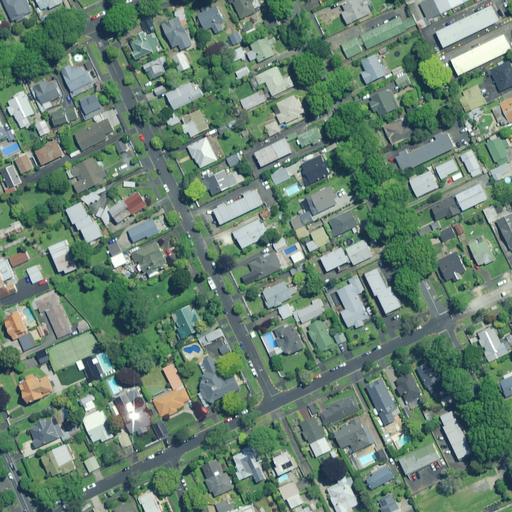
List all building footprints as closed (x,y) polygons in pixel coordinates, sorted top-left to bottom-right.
[(32,13),(26,0),(9,0),(10,0),(9,0),(1,0),(12,22),(15,21),(16,24),(26,19),(25,16),(32,13)] [(63,3),(61,0),(31,0),(32,1),(33,0),(35,0),(41,10),(49,7),(50,9),(63,3)] [(230,0),(241,20),(256,12),(251,2),(254,0),(253,0),(230,0)] [(344,19),(347,25),(371,14),(371,13),(374,12),(370,4),(364,7),(361,0),(352,0),(342,5),(345,11),(341,13),(344,19)] [(472,0),(427,0),(422,3),(429,19),(472,0)] [(217,6),(197,16),(199,19),(194,22),(200,33),(205,31),(213,28),(216,34),(223,30),(220,24),(224,22),(217,6)] [(507,25),(498,6),(443,31),(452,49),(507,25)] [(186,20),(183,15),(162,25),(173,48),(179,45),(181,51),(192,46),(185,30),(190,28),(186,20)] [(401,17),(361,36),(367,50),(406,31),(406,30),(416,25),(413,18),(403,23),(401,17)] [(254,31),(251,23),(242,27),(246,35),(254,31)] [(132,53),(136,60),(152,52),(153,54),(159,51),(157,47),(158,46),(152,35),(146,38),(144,32),(136,36),(138,41),(130,44),(134,52),(132,53)] [(244,41),(239,32),(229,37),(234,46),(244,41)] [(259,63),(275,56),(272,49),(275,48),(273,44),(276,43),(272,33),(250,43),(254,51),(247,54),(250,61),(257,58),(259,63)] [(511,55),(511,38),(511,37),(458,61),(465,77),(511,55)] [(356,39),(342,46),(348,59),(362,53),(356,39)] [(242,61),(246,59),(244,57),(245,57),(244,55),(246,54),(244,49),(242,50),(241,48),(230,54),(234,62),(241,59),(242,61)] [(182,52),(172,58),(174,61),(171,63),(175,70),(177,69),(179,73),(190,68),(182,52)] [(361,74),(366,85),(386,75),(385,74),(388,73),(384,66),(382,67),(376,55),(361,62),(365,72),(361,74)] [(146,73),(148,72),(152,79),(153,79),(153,80),(166,75),(165,72),(169,70),(167,64),(164,57),(143,66),(146,73)] [(511,66),(509,61),(505,63),(503,61),(497,64),(499,66),(497,67),(497,66),(493,68),(486,71),(489,77),(492,75),(500,92),(511,86),(511,66)] [(85,72),(82,67),(79,69),(77,65),(71,68),(69,65),(60,69),(73,97),(94,87),(87,71),(85,72)] [(247,67),(235,73),(237,77),(235,78),(236,81),(250,74),(247,67)] [(268,87),(264,89),(266,94),(270,92),(272,97),(294,86),(289,77),(283,80),(277,67),(249,80),(251,83),(254,89),(266,83),(268,87)] [(411,85),(405,74),(401,67),(391,72),(395,80),(394,80),(399,91),(411,85)] [(52,76),(33,85),(37,93),(45,110),(52,107),(50,102),(61,97),(52,76)] [(194,91),(190,83),(166,94),(174,111),(203,97),(199,88),(194,91)] [(486,93),(484,88),(479,90),(477,85),(465,91),(467,96),(459,100),(465,113),(485,103),(481,95),(486,93)] [(164,93),(160,87),(154,91),(157,97),(164,93)] [(390,89),(371,97),(372,100),(369,101),(374,113),(377,111),(380,117),(399,108),(390,89)] [(35,114),(24,91),(13,96),(15,99),(8,102),(11,107),(7,108),(11,116),(14,115),(21,129),(30,125),(27,118),(35,114)] [(260,98),(258,93),(240,101),(245,112),(266,102),(263,96),(260,98)] [(80,111),(85,122),(101,115),(99,110),(102,108),(96,94),(80,101),(84,110),(80,111)] [(277,116),(281,124),(285,122),(286,124),(301,117),(300,115),(305,112),(299,99),(296,100),(294,96),(277,104),(282,114),(277,116)] [(500,105),(491,109),(498,123),(500,122),(502,127),(511,122),(511,97),(499,104),(500,105)] [(51,114),(55,127),(69,122),(78,119),(75,107),(51,114)] [(473,119),(473,118),(477,116),(478,117),(483,114),(480,108),(465,115),(468,122),(473,119)] [(191,138),(210,129),(208,124),(207,125),(200,110),(182,119),(185,125),(182,127),(185,134),(189,132),(191,138)] [(180,122),(176,113),(165,119),(170,128),(180,122)] [(107,119),(74,135),(75,137),(73,138),(76,145),(79,144),(83,151),(107,139),(105,135),(113,131),(107,119)] [(405,128),(401,119),(383,127),(393,146),(417,135),(412,125),(405,128)] [(0,121),(0,140),(2,140),(3,142),(8,140),(9,142),(15,139),(14,136),(16,135),(13,129),(5,133),(0,121)] [(50,132),(45,121),(35,125),(40,137),(50,132)] [(280,132),(275,122),(265,127),(270,137),(280,132)] [(288,137),(289,139),(287,140),(286,139),(256,153),(262,167),(293,152),(288,142),(296,138),(297,140),(299,145),(300,144),(302,148),(313,143),(314,145),(321,142),(319,139),(323,138),(318,127),(299,136),(297,132),(288,137)] [(434,137),(436,141),(396,159),(403,173),(455,148),(447,131),(434,137)] [(54,138),(55,140),(46,145),(46,147),(36,152),(43,166),(63,156),(58,145),(63,143),(59,136),(54,138)] [(207,165),(209,168),(213,166),(212,163),(217,160),(206,138),(187,147),(193,159),(194,158),(196,164),(198,163),(200,169),(207,165)] [(506,163),(509,162),(506,157),(508,157),(504,149),(509,147),(506,140),(502,142),(500,138),(486,144),(495,163),(496,162),(498,167),(490,171),(495,182),(504,179),(502,175),(510,172),(506,163)] [(128,150),(123,141),(115,146),(119,154),(128,150)] [(463,163),(464,162),(469,174),(470,173),(473,178),(482,173),(472,151),(460,156),(463,163)] [(33,169),(26,155),(25,156),(24,154),(18,157),(19,158),(15,161),(21,175),(33,169)] [(242,166),(237,154),(226,159),(231,170),(242,166)] [(327,169),(329,168),(326,161),(324,162),(321,156),(301,165),(308,181),(303,183),(305,187),(330,176),(327,169)] [(99,168),(94,158),(74,167),(75,169),(67,173),(70,180),(77,176),(79,182),(73,184),(78,194),(99,184),(100,186),(105,183),(103,179),(106,177),(101,166),(99,168)] [(453,160),(433,169),(436,174),(438,173),(441,180),(447,177),(447,176),(458,171),(453,160)] [(400,173),(395,163),(386,168),(391,178),(400,173)] [(12,166),(1,172),(8,188),(3,190),(6,196),(15,192),(13,187),(20,184),(12,166)] [(276,185),(291,178),(286,167),(271,174),(276,185)] [(436,183),(438,182),(434,175),(432,170),(409,181),(417,198),(439,188),(436,183)] [(212,174),(204,178),(206,182),(202,184),(206,192),(210,190),(213,196),(244,180),(242,176),(238,178),(236,173),(228,176),(225,171),(213,177),(212,174)] [(462,178),(460,173),(452,177),(454,182),(462,178)] [(106,190),(104,185),(92,190),(97,194),(106,190)] [(487,200),(480,185),(456,196),(463,211),(487,200)] [(331,186),(306,198),(310,208),(313,216),(338,205),(335,199),(337,198),(331,186)] [(263,205),(254,188),(241,194),(243,198),(228,206),(226,201),(213,208),(221,225),(263,205)] [(98,201),(101,197),(97,194),(92,190),(80,198),(89,206),(92,202),(93,203),(96,200),(98,201)] [(148,206),(139,192),(125,201),(124,200),(110,210),(109,211),(111,214),(118,224),(132,215),(133,216),(148,206)] [(454,198),(431,208),(433,214),(432,214),(436,222),(447,217),(447,219),(461,213),(454,198)] [(94,224),(90,216),(88,217),(81,203),(67,210),(74,224),(76,223),(80,231),(82,230),(88,244),(103,237),(96,222),(94,224)] [(110,210),(107,205),(104,211),(100,208),(96,215),(101,218),(106,226),(110,224),(109,222),(111,220),(109,217),(111,214),(109,211),(110,210)] [(499,219),(493,206),(483,211),(490,224),(499,219)] [(271,215),(268,209),(259,213),(262,219),(271,215)] [(358,226),(351,211),(329,221),(333,230),(330,231),(333,238),(358,226)] [(311,216),(309,212),(290,220),(295,231),(305,227),(304,226),(314,222),(311,216)] [(511,249),(511,213),(497,221),(511,250),(511,249)] [(159,233),(152,219),(128,232),(134,243),(147,237),(148,239),(159,233)] [(10,226),(0,231),(0,241),(24,230),(18,220),(10,224),(10,226)] [(263,239),(277,232),(274,228),(267,231),(263,223),(261,224),(259,220),(234,232),(242,249),(263,239)] [(454,227),(458,236),(466,233),(462,223),(454,227)] [(433,232),(430,225),(417,231),(421,239),(433,232)] [(305,227),(295,231),(299,240),(308,236),(305,227)] [(330,243),(323,228),(310,234),(313,241),(306,244),(310,253),(330,243)] [(0,252),(27,241),(43,257),(52,253),(60,272),(65,270),(67,273),(76,269),(66,246),(68,246),(66,241),(44,250),(26,234),(0,245),(0,252)] [(286,246),(283,239),(272,243),(276,251),(286,246)] [(373,257),(366,240),(346,249),(354,266),(373,257)] [(486,265),(497,260),(496,258),(497,258),(491,246),(489,246),(487,241),(478,245),(476,242),(469,245),(479,266),(485,263),(486,265)] [(113,258),(122,254),(116,243),(107,247),(113,258)] [(139,262),(144,274),(147,273),(149,277),(157,274),(156,270),(159,268),(160,271),(168,268),(166,265),(167,264),(164,256),(158,243),(131,255),(135,264),(139,262)] [(328,272),(349,262),(348,260),(350,259),(348,256),(346,256),(342,248),(321,258),(328,272)] [(28,261),(24,251),(9,258),(13,267),(28,261)] [(283,269),(275,252),(269,255),(269,253),(256,259),(256,260),(248,264),(252,273),(242,277),(246,285),(257,280),(258,282),(283,269)] [(458,252),(442,258),(443,262),(440,263),(443,270),(441,271),(443,276),(445,275),(447,281),(453,279),(454,282),(462,279),(460,274),(466,272),(458,252)] [(122,254),(113,258),(111,259),(116,268),(127,263),(122,254)] [(305,259),(302,254),(293,259),(295,264),(305,259)] [(14,277),(7,261),(2,263),(1,259),(0,259),(0,299),(17,292),(13,284),(6,287),(4,281),(14,277)] [(311,273),(306,262),(290,270),(293,277),(303,272),(305,276),(311,273)] [(32,284),(42,280),(39,272),(41,271),(39,265),(27,270),(32,284)] [(388,289),(378,269),(366,275),(376,296),(378,295),(387,314),(402,307),(392,287),(388,289)] [(365,292),(360,281),(337,291),(346,310),(341,313),(348,328),(355,325),(357,329),(364,325),(363,321),(369,318),(358,295),(365,292)] [(297,293),(295,287),(290,289),(288,288),(285,282),(275,287),(274,286),(262,292),(266,301),(265,301),(269,310),(274,307),(275,308),(283,304),(282,303),(293,298),(292,296),(297,293)] [(332,284),(325,288),(325,289),(323,290),(324,292),(326,291),(327,293),(335,289),(332,284)] [(72,333),(54,293),(32,303),(35,310),(38,309),(40,313),(46,311),(58,339),(72,333)] [(325,314),(320,302),(299,311),(298,311),(293,313),(297,323),(301,322),(303,324),(325,314)] [(292,312),(294,311),(292,306),(289,307),(288,304),(278,309),(283,320),(293,315),(292,312)] [(12,335),(14,341),(18,339),(19,339),(24,352),(35,347),(18,305),(10,309),(4,311),(6,314),(2,315),(6,325),(5,326),(9,336),(12,335)] [(175,323),(176,323),(178,327),(180,326),(181,328),(177,329),(180,335),(177,336),(180,341),(199,331),(199,329),(200,325),(202,324),(195,308),(192,309),(190,305),(175,313),(175,314),(172,316),(175,323)] [(316,343),(321,354),(331,349),(330,347),(334,345),(325,326),(324,327),(320,320),(307,327),(309,331),(308,331),(314,344),(316,343)] [(89,329),(86,323),(77,328),(79,333),(89,329)] [(49,334),(45,325),(37,328),(41,337),(49,334)] [(277,348),(277,350),(279,354),(284,352),(284,353),(290,355),(305,348),(295,325),(285,329),(283,326),(274,330),(278,339),(276,340),(279,347),(277,348)] [(490,363),(508,354),(509,353),(504,343),(501,344),(493,327),(478,335),(481,340),(480,341),(483,348),(484,347),(486,351),(485,352),(490,363)] [(200,344),(203,343),(203,344),(201,345),(202,348),(210,344),(209,343),(224,336),(220,329),(198,340),(200,344)] [(342,331),(334,334),(338,345),(346,342),(342,331)] [(230,352),(226,345),(219,349),(223,356),(230,352)] [(46,348),(34,353),(36,357),(37,357),(40,365),(51,361),(46,348)] [(224,382),(212,356),(204,360),(205,361),(199,364),(205,375),(201,377),(203,379),(201,384),(206,386),(206,389),(198,393),(205,409),(214,404),(216,402),(241,390),(234,377),(224,382)] [(80,371),(84,369),(88,379),(86,379),(89,387),(96,385),(95,382),(102,379),(100,374),(102,373),(97,359),(92,360),(91,357),(76,362),(80,371)] [(428,389),(429,392),(433,390),(432,387),(441,383),(432,362),(415,370),(418,376),(419,376),(426,390),(428,389)] [(184,387),(173,364),(163,369),(174,391),(153,401),(161,417),(169,414),(170,416),(178,412),(177,410),(185,406),(184,403),(190,400),(184,387)] [(506,380),(497,384),(502,393),(504,392),(506,398),(511,395),(511,373),(504,377),(506,380)] [(20,385),(28,404),(45,398),(43,395),(53,391),(48,377),(36,381),(34,375),(26,378),(27,382),(20,385)] [(421,399),(424,397),(414,380),(412,381),(410,377),(397,384),(399,387),(397,388),(401,397),(403,396),(408,405),(409,404),(412,410),(422,405),(421,404),(423,403),(421,399)] [(397,410),(382,379),(366,387),(385,426),(396,421),(392,412),(397,410)] [(94,400),(92,395),(79,401),(81,406),(83,405),(86,412),(95,408),(92,401),(94,400)] [(359,410),(352,396),(328,407),(319,411),(326,426),(331,423),(359,410)] [(455,406),(450,396),(440,401),(446,411),(455,406)] [(112,403),(108,406),(115,416),(118,414),(112,403)] [(130,412),(125,403),(116,408),(131,435),(137,432),(139,436),(148,431),(146,427),(153,424),(143,405),(130,412)] [(314,404),(309,407),(314,417),(319,414),(314,404)] [(407,407),(401,410),(406,420),(412,417),(407,407)] [(435,418),(429,407),(422,411),(428,422),(435,418)] [(115,437),(104,411),(99,413),(98,412),(83,418),(93,443),(101,439),(102,442),(115,437)] [(475,452),(456,411),(440,419),(444,426),(459,460),(475,452)] [(323,434),(325,433),(322,425),(320,426),(315,417),(300,424),(304,432),(302,433),(306,441),(307,440),(316,458),(332,451),(323,434)] [(59,425),(56,418),(46,422),(45,420),(37,424),(38,426),(30,430),(35,440),(32,442),(36,449),(64,436),(59,425)] [(363,428),(358,418),(350,422),(351,425),(334,433),(342,449),(350,445),(354,453),(376,443),(367,426),(363,428)] [(169,433),(162,420),(152,425),(159,439),(169,433)] [(392,443),(388,433),(383,435),(387,445),(392,443)] [(131,445),(127,434),(118,437),(122,449),(131,445)] [(62,473),(63,476),(71,473),(71,472),(76,470),(72,460),(75,459),(68,444),(47,453),(48,455),(41,458),(48,473),(51,471),(53,477),(62,473)] [(439,455),(434,444),(400,460),(407,475),(441,459),(439,455)] [(236,473),(239,481),(250,477),(251,480),(255,479),(257,483),(266,480),(258,460),(253,446),(243,450),(243,451),(241,452),(242,454),(234,457),(237,466),(236,467),(237,472),(236,473)] [(387,460),(383,450),(375,453),(379,463),(387,460)] [(291,459),(288,453),(274,459),(278,468),(276,468),(280,477),(298,468),(293,458),(291,459)] [(100,468),(94,457),(84,462),(90,473),(100,468)] [(229,477),(227,478),(223,469),(221,470),(217,460),(201,466),(207,480),(205,480),(210,494),(213,493),(215,497),(233,489),(229,477)] [(376,488),(394,479),(387,466),(371,474),(373,476),(369,478),(370,481),(369,481),(371,485),(373,484),(376,488)] [(353,511),(352,508),(359,506),(356,500),(357,500),(351,488),(355,486),(351,477),(347,479),(346,477),(341,479),(337,481),(339,484),(327,489),(331,498),(336,511),(353,511)] [(299,494),(295,484),(291,486),(290,484),(279,488),(285,501),(288,500),(299,494)] [(152,492),(138,498),(141,505),(143,505),(145,511),(160,511),(154,496),(152,492)] [(380,508),(396,501),(392,493),(377,501),(380,508)] [(299,494),(288,500),(292,509),(303,504),(299,494)] [(218,511),(227,511),(228,511),(224,501),(215,504),(218,511)] [(400,511),(396,501),(380,508),(382,511),(400,511)] [(134,511),(131,503),(127,505),(126,504),(114,509),(114,511),(134,511)]
